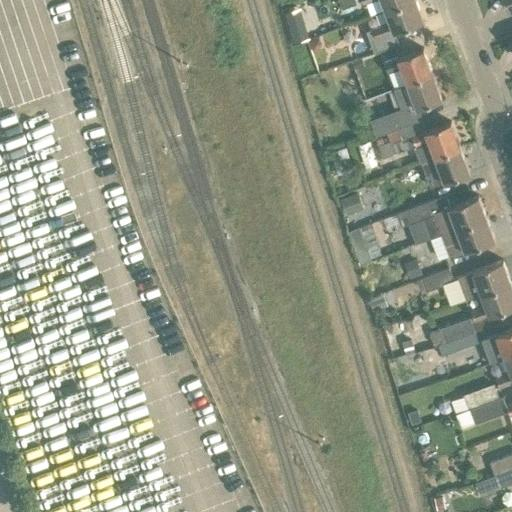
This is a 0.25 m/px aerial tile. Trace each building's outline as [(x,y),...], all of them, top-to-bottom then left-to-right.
[(372,0),(382,0),(386,9),(410,0),(363,0),(364,3),(372,0)] [(391,21),(374,28),(366,31),(375,52),(399,43),(395,31),(425,20),(417,0),(410,0),(386,9),(391,21)] [(292,42),(310,37),(306,25),(289,30),(292,42)] [(320,49),(323,43),(321,37),(310,41),(313,51),(320,49)] [(403,67),(408,82),(434,72),(424,48),(386,62),(389,72),(403,67)] [(362,57),(353,61),(356,69),(365,65),(362,57)] [(434,72),(408,82),(395,87),(401,103),(368,115),(377,137),(387,134),(419,122),(414,109),(443,98),(434,72)] [(426,131),(422,121),(419,122),(387,134),(390,141),(378,146),(382,157),(407,148),(407,147),(416,143),(422,160),(436,155),(461,146),(452,121),(426,131)] [(461,146),(436,155),(442,171),(428,176),(432,186),(471,172),(461,146)] [(342,199),(342,201),(347,216),(364,210),(359,194),(342,199)] [(404,225),(410,223),(417,243),(442,234),(488,217),(479,195),(441,209),(437,198),(399,212),(404,225)] [(442,234),(450,256),(496,239),(488,217),(442,234)] [(361,226),(349,230),(354,244),(365,240),(361,226)] [(467,298),(482,292),(511,281),(504,259),(458,277),(467,298)] [(418,275),(426,273),(423,265),(415,267),(418,275)] [(450,268),(422,279),(426,290),(455,279),(450,268)] [(511,281),(482,292),(487,305),(473,310),(476,320),(511,306),(511,281)] [(369,299),(373,309),(383,305),(380,295),(369,299)] [(445,342),(475,331),(471,316),(440,327),(445,342)] [(490,362),(506,356),(506,357),(511,354),(511,327),(482,339),(490,362)] [(475,331),(445,342),(438,345),(442,356),(479,342),(475,331)] [(403,341),(407,354),(416,351),(412,338),(403,341)] [(498,377),(501,386),(511,382),(511,354),(506,357),(511,372),(498,377)] [(469,409),(470,408),(500,397),(494,382),(463,394),(469,409)] [(500,397),(470,408),(476,423),(505,412),(500,397)] [(408,412),(412,424),(422,421),(418,409),(408,412)] [(495,475),(511,468),(511,453),(490,461),(495,475)] [(511,482),(511,468),(495,475),(500,487),(511,482)] [(444,495),(435,497),(438,509),(446,507),(444,495)]
